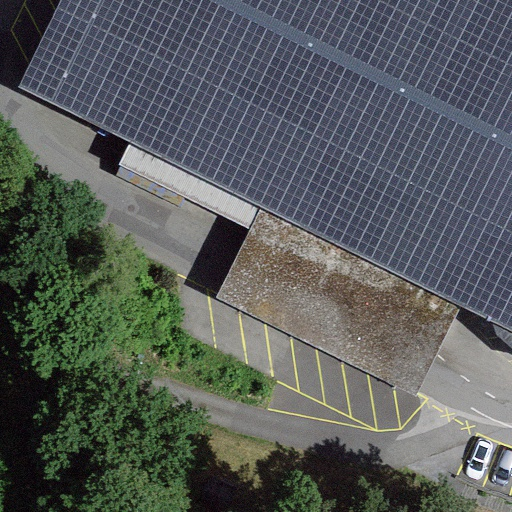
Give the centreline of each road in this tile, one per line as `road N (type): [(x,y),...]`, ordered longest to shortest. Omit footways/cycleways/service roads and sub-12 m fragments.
road 1 (residential): [(23,355),(341,444),(421,443),(449,417),(467,384)]
road 2 (residential): [(68,511),(58,426),(23,355)]
